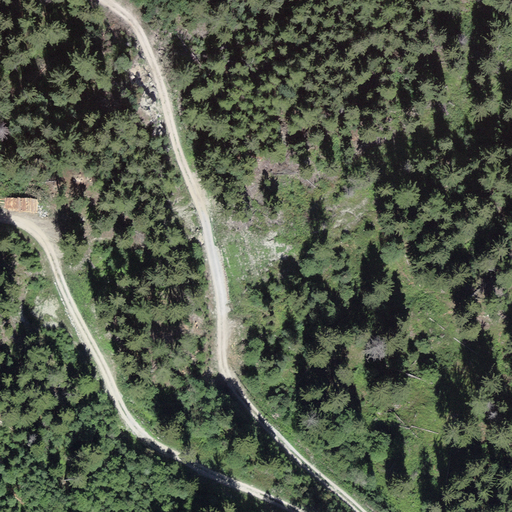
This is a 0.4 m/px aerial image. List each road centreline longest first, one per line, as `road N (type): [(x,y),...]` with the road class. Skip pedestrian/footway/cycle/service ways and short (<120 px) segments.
road 1 (track): [(358,511),(277,437),(221,368),(220,274),(173,147),(154,59),(129,18),(97,0)]
road 2 (track): [(0,218),(29,227),(49,252),(86,344),(141,439),(295,511)]
